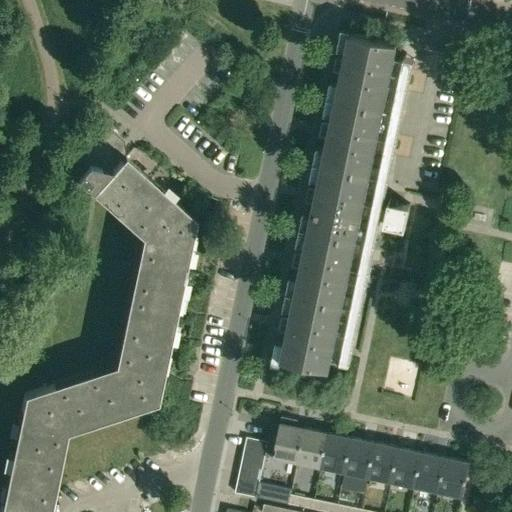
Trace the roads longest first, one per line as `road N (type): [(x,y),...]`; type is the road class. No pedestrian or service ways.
road 1 (residential): [(207,465),(307,0)]
road 2 (residential): [(511,361),(458,381),(450,420),(511,434)]
